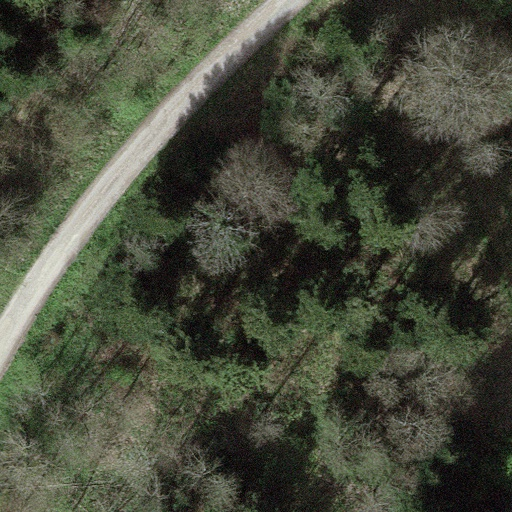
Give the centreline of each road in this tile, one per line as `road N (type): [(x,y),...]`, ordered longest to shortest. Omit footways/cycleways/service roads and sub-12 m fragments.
road 1 (track): [(288,0),(98,200),(0,343)]
road 2 (track): [(431,0),(455,137),(511,294)]
